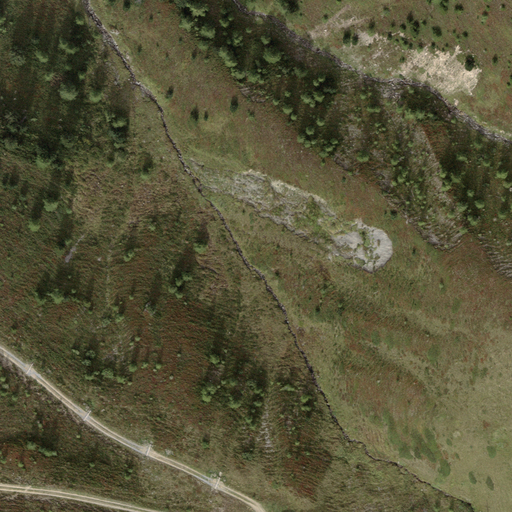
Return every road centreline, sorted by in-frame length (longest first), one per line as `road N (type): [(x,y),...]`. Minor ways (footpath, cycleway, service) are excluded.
road 1 (track): [(0,345),(71,397),(95,428),(233,487),(255,511)]
road 2 (track): [(147,511),(0,488)]
